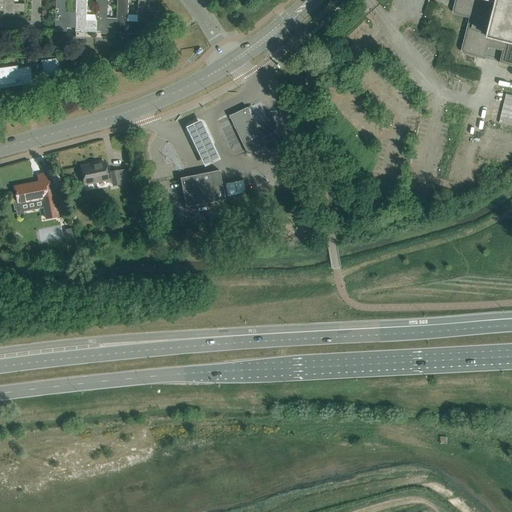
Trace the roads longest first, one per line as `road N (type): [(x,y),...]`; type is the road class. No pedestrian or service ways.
road 1 (primary): [(511,326),(0,366)]
road 2 (primary): [(0,392),(511,354)]
road 3 (tertiary): [(0,147),(141,107),(234,63)]
road 4 (track): [(511,207),(475,231),(337,275)]
